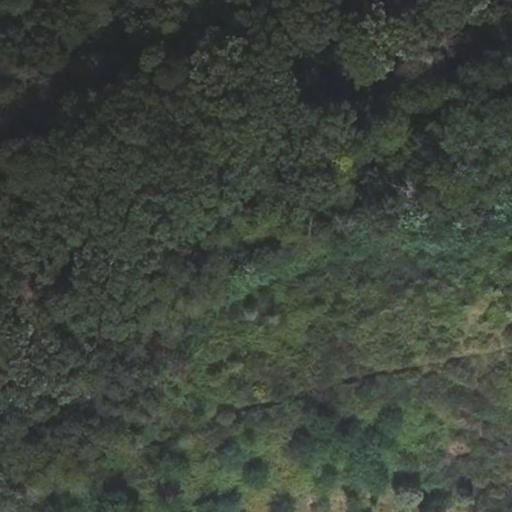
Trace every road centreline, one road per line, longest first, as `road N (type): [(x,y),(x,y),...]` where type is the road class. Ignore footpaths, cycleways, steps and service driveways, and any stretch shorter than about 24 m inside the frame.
road 1 (track): [(0,376),(378,81)]
road 2 (track): [(378,81),(511,136)]
